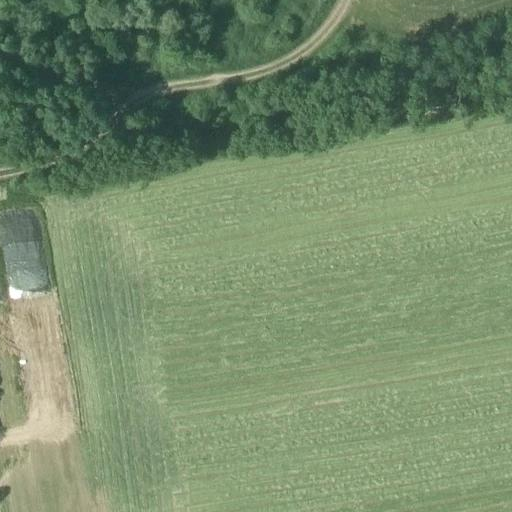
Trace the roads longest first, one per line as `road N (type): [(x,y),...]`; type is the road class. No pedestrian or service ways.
road 1 (track): [(336,0),(310,45),(280,64),(252,77),(139,94),(133,114),(97,148),(0,178)]
road 2 (track): [(0,53),(56,78),(139,94)]
